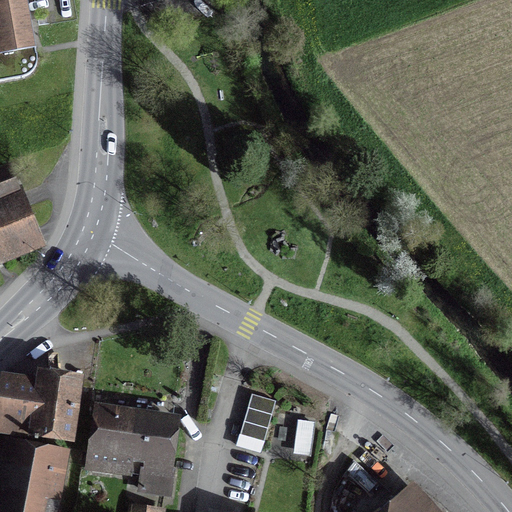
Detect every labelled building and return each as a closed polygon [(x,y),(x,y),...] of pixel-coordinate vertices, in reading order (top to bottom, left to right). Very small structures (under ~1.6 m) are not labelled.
[(0,0),(0,81),(22,78),(26,76),(30,74),(33,70),(35,67),(36,62),(36,58),(34,49),(33,49),(23,0),(0,0)] [(0,262),(40,246),(18,192),(16,193),(7,169),(0,172),(0,262)] [(37,438),(68,442),(76,383),(40,377),(40,380),(33,379),(32,386),(2,382),(2,383),(3,383),(0,403),(0,432),(33,437),(33,440),(36,441),(37,438)] [(238,437),(262,444),(274,403),(250,396),(238,437)] [(94,413),(85,469),(141,477),(139,491),(168,496),(171,473),(164,472),(171,425),(94,413)] [(312,425),(297,423),(296,433),(311,435),(312,425)] [(4,511),(54,511),(66,453),(18,444),(4,511)] [(411,511),(401,501),(388,511),(411,511)]
